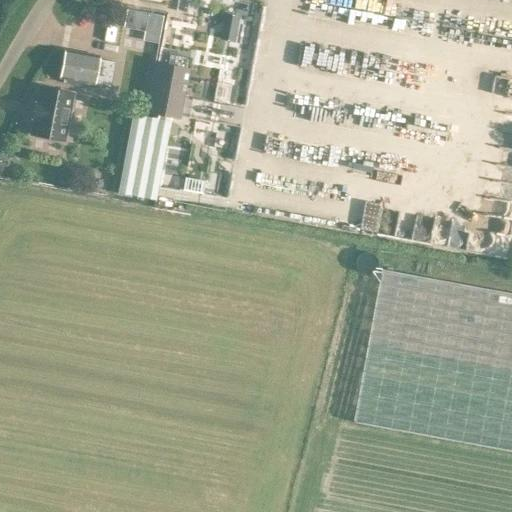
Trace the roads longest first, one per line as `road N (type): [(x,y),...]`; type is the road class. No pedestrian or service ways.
road 1 (unknown): [(257,117),(246,176),(249,186),(280,195),(391,206),(441,191),(472,154)]
road 2 (unknown): [(266,73),(472,100),(479,115),(472,154)]
road 3 (unknown): [(511,68),(277,20)]
road 4 (unknown): [(257,117),(472,154)]
